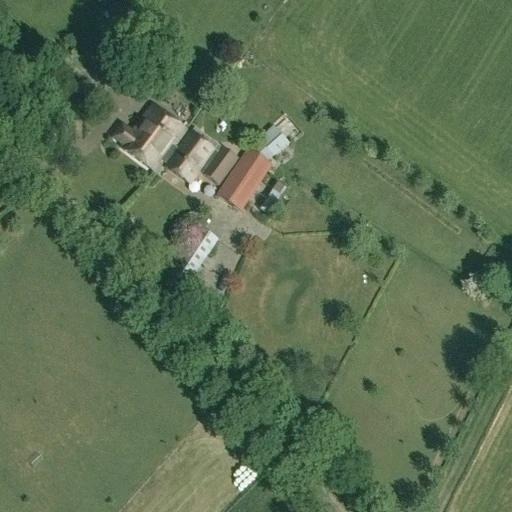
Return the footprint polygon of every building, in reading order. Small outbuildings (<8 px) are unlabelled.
[(133,19),(114,23),(109,43),(124,57),(143,52),(148,34),(133,19)] [(182,129),(151,107),(131,134),(122,127),(113,139),(123,146),(121,149),(154,173),(161,163),(162,163),(163,161),(174,148),(174,147),(170,144),(182,129)] [(288,144),(274,128),(260,141),(274,157),(288,144)] [(179,151),(174,147),(174,148),(163,161),(162,163),(166,166),(165,168),(189,185),(198,173),(217,187),(236,159),(220,147),(215,153),(190,135),(179,151)] [(240,212),(271,165),(249,150),(217,198),(240,212)] [(277,194),(268,210),(282,217),(291,201),(277,194)] [(181,293),(218,239),(201,228),(164,281),(181,293)] [(505,360),(489,341),(468,358),(484,377),(505,360)]
